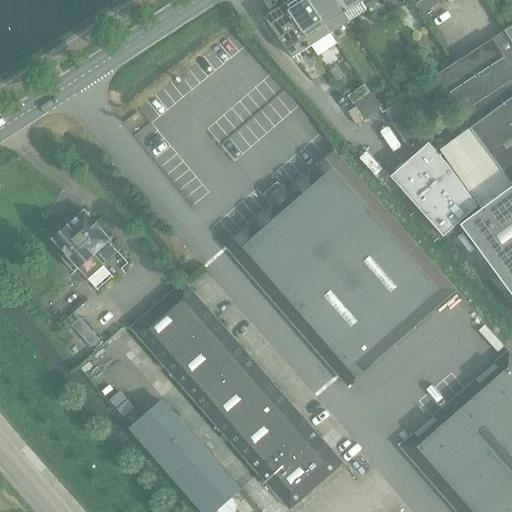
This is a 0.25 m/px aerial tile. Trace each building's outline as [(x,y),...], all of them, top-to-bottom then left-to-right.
[(285,6),(284,7),(310,46),(310,47),(330,34),(307,0),(290,0),(286,3),(285,6)] [(349,21),(334,0),(307,0),(330,34),(349,21)] [(334,0),(349,21),(366,11),(364,8),(358,0),(334,0)] [(273,14),(264,20),(270,28),(275,36),(285,51),(291,59),(310,46),(284,7),(283,8),(279,7),(274,11),(273,14)] [(511,180),(511,26),(492,39),(511,69),(511,79),(460,113),(470,129),(510,183),(511,180)] [(436,76),(460,113),(511,79),(511,69),(492,39),(436,76)] [(356,125),(380,108),(370,94),(353,105),(355,108),(348,113),(356,125)] [(425,132),(408,109),(390,122),(406,145),(425,132)] [(428,144),(409,161),(460,221),(476,207),(449,168),(428,144)] [(454,290),(333,152),(287,192),(282,186),(265,200),(270,206),(224,246),(345,385),(454,290)] [(460,221),(409,161),(390,178),(442,238),(460,221)] [(511,186),(460,225),(511,296),(511,186)] [(117,252),(108,242),(109,241),(110,241),(99,228),(100,227),(92,219),(91,220),(83,210),(64,227),(62,225),(58,224),(51,231),(51,234),(53,237),(51,239),(64,254),(61,257),(61,259),(72,272),(74,272),(77,269),(86,279),(117,252)] [(176,355),(216,320),(183,282),(130,328),(166,369),(179,357),(176,355)] [(342,464),(216,320),(176,355),(179,357),(166,369),(289,510),(342,464)] [(511,511),(511,355),(508,351),(399,446),(457,511),(511,511)] [(162,405),(132,432),(201,511),(253,511),(254,511),(237,493),(238,492),(162,405)]
